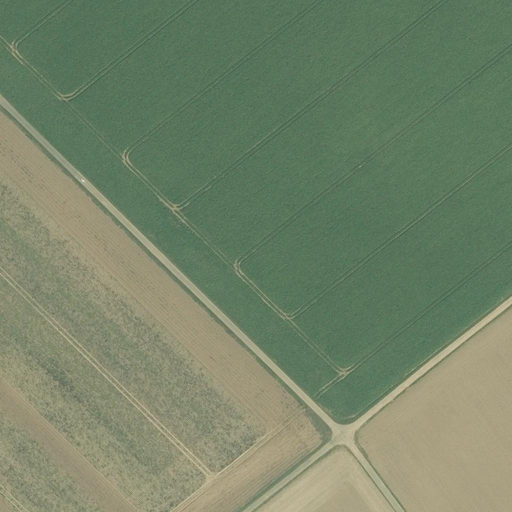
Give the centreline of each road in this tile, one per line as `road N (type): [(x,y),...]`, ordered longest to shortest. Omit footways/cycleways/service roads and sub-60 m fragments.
road 1 (track): [(342,435),(0,99)]
road 2 (track): [(246,511),(511,302)]
